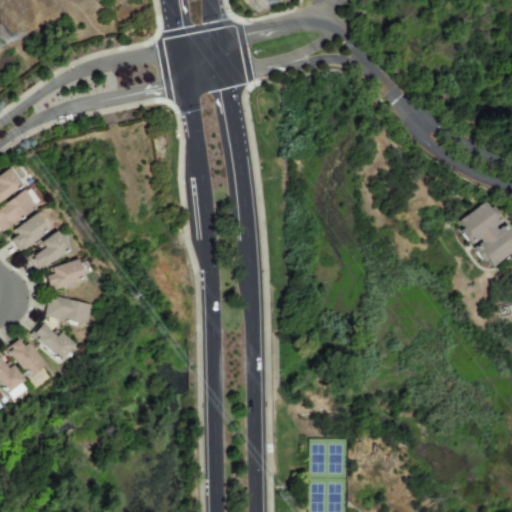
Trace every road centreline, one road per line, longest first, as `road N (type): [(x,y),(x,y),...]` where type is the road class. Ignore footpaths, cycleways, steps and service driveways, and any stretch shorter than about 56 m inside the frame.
road 1 (secondary): [(185,85),(209,272),(213,511)]
road 2 (residential): [(179,52),(55,84),(0,123),(7,137),(80,107),(185,85)]
road 3 (secondary): [(253,511),(246,237)]
road 4 (secondary): [(246,237),(222,76)]
